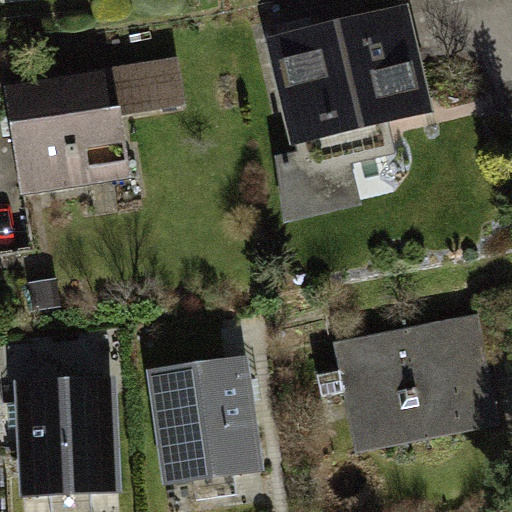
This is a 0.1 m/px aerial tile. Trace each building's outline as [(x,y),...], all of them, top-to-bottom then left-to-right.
[(413,13),(274,47),(303,164),(442,130),(413,13)] [(182,70),(13,100),(34,214),(133,197),(122,132),(191,120),(182,70)] [(477,322),(336,350),(342,376),(319,381),(324,407),(347,402),(358,461),(499,433),(477,322)] [(249,373),(151,384),(164,497),(262,485),(249,373)] [(119,392),(23,394),(25,511),(36,511),(122,510),(119,392)]
